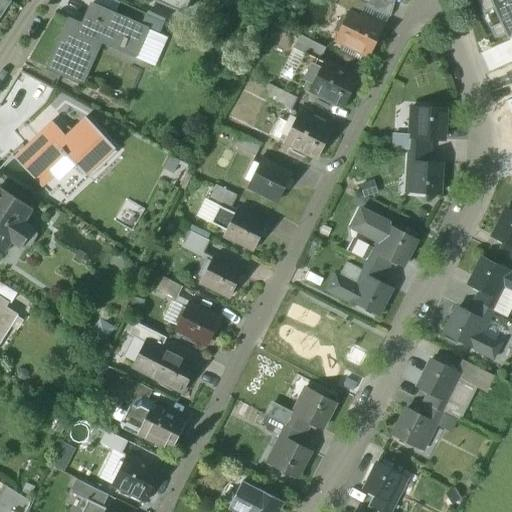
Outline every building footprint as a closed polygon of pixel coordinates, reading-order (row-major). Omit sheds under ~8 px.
[(0,0),(0,17),(10,3),(4,0),(0,0)] [(151,0),(184,14),(189,0),(151,0)] [(391,2),(384,0),(354,0),(370,9),(390,18),(394,2),(391,1),(391,2)] [(511,0),(478,0),(477,1),(483,14),(494,10),(500,24),(490,28),(494,39),(505,35),(507,40),(511,38),(511,0)] [(92,6),(82,27),(69,21),(47,71),(82,86),(103,38),(122,46),(121,48),(123,49),(124,47),(137,53),(147,30),(92,6)] [(384,26),(350,10),(335,40),(368,56),(384,26)] [(325,49),(300,37),(294,49),(304,54),(319,62),(319,61),(325,49)] [(293,49),(279,77),(309,92),(310,92),(310,91),(291,81),(304,54),(294,49),(293,49)] [(319,62),(304,54),(291,81),(310,91),(324,63),(319,61),(319,62)] [(357,78),(324,62),(324,63),(310,91),(310,92),(342,108),(357,78)] [(297,99),(274,87),(271,92),(268,100),(291,111),(297,99)] [(444,111),(416,110),(415,121),(409,121),(408,139),(430,140),(442,141),(444,111)] [(299,113),(284,142),(317,159),(332,129),(299,113)] [(116,149),(86,118),(67,136),(53,121),(15,157),(36,180),(64,153),(66,156),(68,155),(88,176),(116,149)] [(261,145),(240,134),(233,147),(255,157),(261,145)] [(430,140),(408,139),(408,150),(429,151),(430,140)] [(429,151),(408,150),(407,163),(428,165),(429,151)] [(291,175),(261,160),(248,186),(278,201),(291,175)] [(428,165),(407,163),(406,181),(411,181),(411,193),(438,194),(440,165),(428,165)] [(237,196),(216,186),(210,198),(231,208),(237,196)] [(0,188),(0,254),(2,256),(11,242),(21,249),(34,229),(24,223),(33,209),(0,188)] [(235,214),(219,206),(210,224),(226,231),(235,214)] [(511,211),(508,209),(494,236),(505,241),(511,245),(511,211)] [(267,224),(237,210),(235,214),(226,231),(224,236),(254,250),(267,224)] [(386,224),(360,210),(350,228),(363,234),(365,230),(379,237),(384,225),(385,226),(386,224)] [(385,226),(384,225),(379,237),(371,253),(390,262),(401,267),(414,240),(385,226)] [(210,241),(189,231),(182,244),(203,254),(210,241)] [(511,245),(505,241),(499,253),(511,259),(511,245)] [(390,262),(371,253),(367,262),(385,272),(390,262)] [(243,271),(213,256),(200,282),(230,297),(243,271)] [(511,272),(483,258),(469,285),(480,290),(499,300),(506,287),(511,290),(511,272)] [(385,272),(367,262),(361,274),(379,283),(385,272)] [(379,283),(361,274),(355,286),(348,300),(377,316),(390,289),(379,283)] [(181,287),(160,276),(153,289),(175,299),(181,287)] [(355,286),(336,276),(328,290),(348,300),(355,286)] [(499,300),(480,290),(474,302),(493,311),(499,300)] [(0,297),(0,342),(17,315),(6,308),(9,303),(0,297)] [(187,309),(172,302),(163,319),(178,327),(187,309)] [(493,311),(474,302),(469,313),(488,322),(493,311)] [(219,318),(189,304),(187,309),(178,327),(176,330),(206,344),(219,318)] [(469,313),(458,307),(444,334),(474,349),(482,335),(488,322),(469,313)] [(165,338),(134,322),(129,333),(146,342),(146,340),(161,347),(165,338)] [(500,344),(482,335),(474,349),(493,359),(500,344)] [(161,347),(146,340),(146,342),(133,367),(183,391),(196,365),(161,347)] [(456,372),(431,360),(418,386),(428,391),(448,401),(455,387),(450,384),(455,374),(456,372)] [(494,377),(462,361),(456,372),(455,374),(487,391),(494,377)] [(152,391),(134,381),(129,390),(133,400),(143,396),(148,399),(152,391)] [(334,402),(310,390),(305,402),(299,399),(292,415),(310,424),(320,429),(334,402)] [(448,401),(428,391),(422,403),(441,413),(448,401)] [(188,420),(148,400),(148,399),(143,396),(133,400),(134,404),(130,406),(121,424),(122,429),(138,437),(142,436),(172,451),(188,420)] [(441,413),(422,403),(417,413),(436,423),(441,413)] [(417,413),(407,408),(394,434),(418,447),(423,436),(428,439),(436,423),(417,413)] [(310,424),(292,415),(286,426),(304,435),(310,424)] [(304,435),(286,426),(281,436),(299,445),(304,435)] [(127,442),(106,431),(99,443),(121,454),(127,442)] [(299,445),(281,436),(273,452),(278,455),(273,465),(296,477),(310,451),(299,445)] [(161,470),(127,454),(113,483),(146,500),(161,470)] [(402,474),(378,462),(364,489),(375,494),(394,504),(402,488),(396,485),(402,474)] [(108,496),(76,480),(70,492),(88,501),(102,508),(102,507),(108,496)] [(279,511),(284,503),(242,482),(228,509),(233,511),(279,511)] [(389,511),(394,504),(375,494),(368,508),(376,511),(389,511)] [(114,511),(107,508),(106,509),(102,507),(102,508),(88,501),(82,511),(114,511)]
